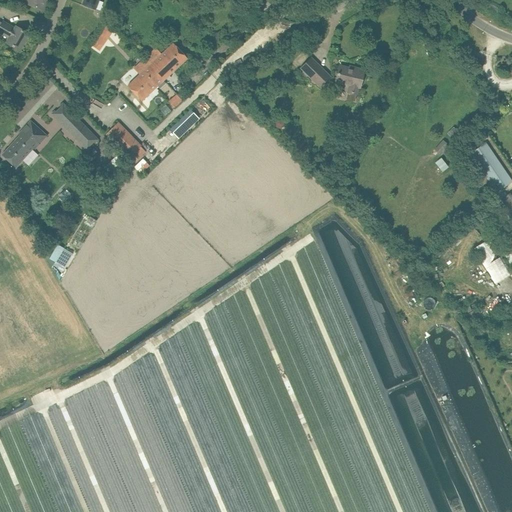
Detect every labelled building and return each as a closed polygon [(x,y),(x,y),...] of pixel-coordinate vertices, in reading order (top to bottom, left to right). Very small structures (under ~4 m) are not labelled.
[(19,0),(19,2),(44,11),(48,0),(19,0)] [(83,0),(82,5),(95,10),(98,0),(83,0)] [(107,21),(95,37),(104,44),(107,39),(106,34),(112,25),(107,21)] [(14,30),(2,23),(0,26),(0,32),(9,38),(6,43),(10,45),(19,50),(28,34),(16,27),(14,30)] [(144,59),(136,66),(142,72),(139,75),(127,86),(141,101),(164,80),(187,58),(173,43),(161,54),(155,60),(149,65),(144,59)] [(311,59),(302,68),(319,85),(328,76),(311,59)] [(348,92),(346,99),(353,101),(355,94),(356,94),(357,86),(360,87),(361,80),(364,70),(354,68),(353,69),(339,66),(338,71),(337,76),(336,81),(349,85),(347,92),(348,92)] [(183,101),(178,96),(170,104),(174,109),(183,101)] [(51,114),(67,130),(71,126),(78,133),(73,137),(87,151),(90,147),(88,145),(93,141),(95,143),(98,140),(63,103),(59,106),(61,108),(57,112),(55,110),(51,114)] [(35,149),(47,136),(30,121),(18,134),(19,135),(2,155),(15,168),(33,148),(35,149)] [(118,122),(105,135),(129,159),(143,146),(118,122)] [(443,140),(434,149),(441,156),(450,146),(443,140)] [(511,178),(506,169),(486,141),(469,153),(496,192),(511,180),(511,178)] [(308,165),(314,159),(308,152),(301,158),(308,165)] [(440,158),(434,162),(442,171),(447,167),(440,158)] [(511,195),(510,192),(497,201),(511,222),(511,195)] [(331,249),(345,245),(341,227),(327,230),(331,249)] [(511,238),(499,246),(511,267),(511,238)] [(48,259),(55,262),(53,265),(64,270),(73,252),(55,244),(48,259)]
